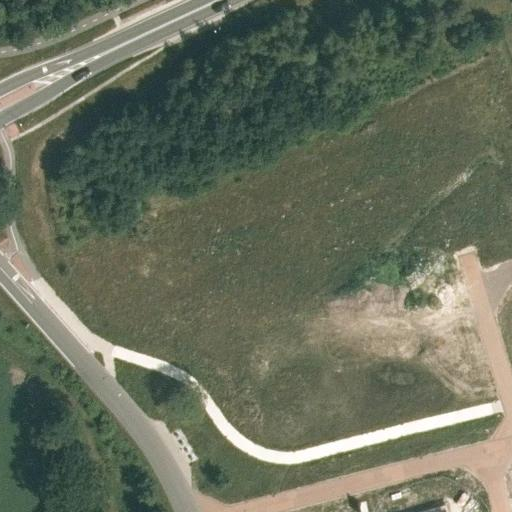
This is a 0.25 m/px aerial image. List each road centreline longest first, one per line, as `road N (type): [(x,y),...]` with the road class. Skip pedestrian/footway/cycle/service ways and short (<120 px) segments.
road 1 (unclassified): [(187,511),(115,398),(0,267)]
road 2 (residential): [(238,511),(486,452)]
road 3 (primary): [(62,73),(219,0)]
